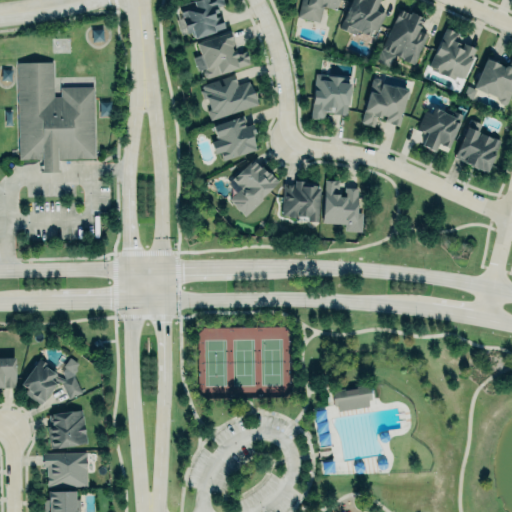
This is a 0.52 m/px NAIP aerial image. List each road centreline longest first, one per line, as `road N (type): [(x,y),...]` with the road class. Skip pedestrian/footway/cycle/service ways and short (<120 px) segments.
road 1 (residential): [(511,218),(362,155),(287,144)]
road 2 (secondary): [(511,290),(344,268),(278,268)]
road 3 (secondary): [(160,302),(391,305)]
road 4 (tertiary): [(128,303),(144,511)]
road 5 (tertiary): [(161,269),(157,167),(140,66)]
road 6 (secondary): [(0,304),(160,302)]
road 7 (secondary): [(278,268),(128,268)]
road 8 (residential): [(287,144),(277,57),(253,0)]
road 9 (tertiary): [(150,511),(161,373)]
road 10 (tertiary): [(127,170),(128,303)]
road 11 (residential): [(511,191),(484,318)]
road 12 (secondary): [(128,268),(0,270)]
